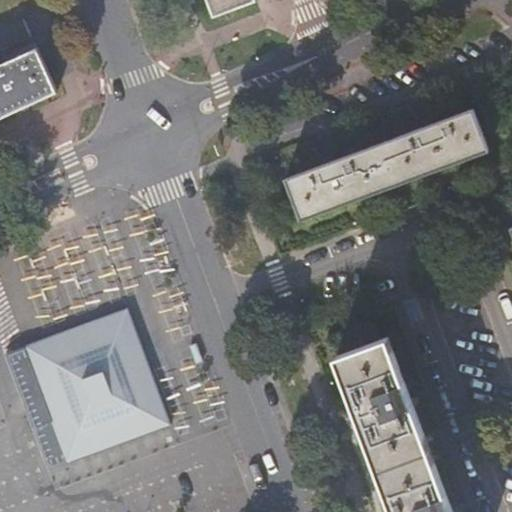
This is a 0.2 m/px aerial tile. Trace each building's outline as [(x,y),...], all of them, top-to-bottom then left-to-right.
[(208,0),(214,15),(255,0),(208,0)] [(38,47),(0,65),(0,118),(59,92),(38,47)] [(460,104),(287,170),(306,219),(479,154),(460,104)] [(57,321),(61,334),(96,322),(91,309),(57,321)] [(129,310),(96,322),(61,334),(28,346),(71,461),(103,449),(137,436),(171,424),(129,310)] [(449,511),(381,335),(330,354),(390,511),(449,511)] [(142,452),(137,436),(103,449),(108,464),(142,452)] [(41,462),(7,470),(10,485),(44,477),(41,462)]
